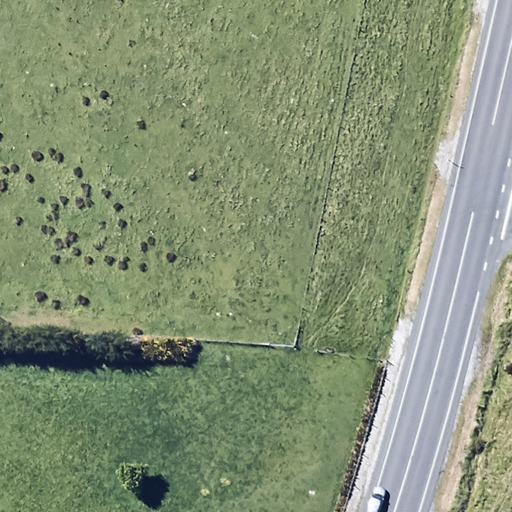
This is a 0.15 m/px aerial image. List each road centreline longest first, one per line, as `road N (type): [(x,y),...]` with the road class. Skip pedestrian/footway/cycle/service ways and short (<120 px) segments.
road 1 (trunk): [(388,511),(485,162)]
road 2 (trunk): [(485,162),(511,35)]
